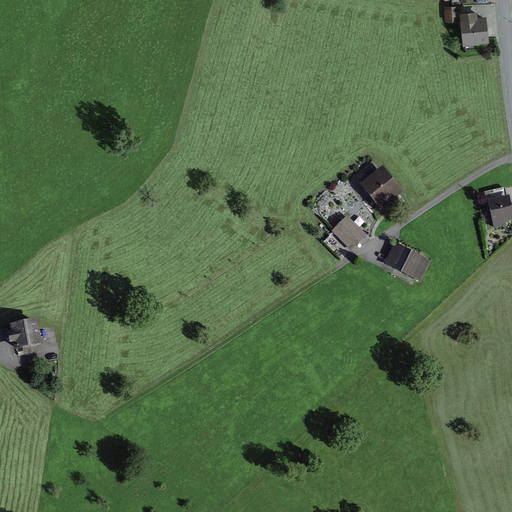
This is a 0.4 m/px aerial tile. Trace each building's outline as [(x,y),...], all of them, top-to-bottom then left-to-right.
[(445,22),(460,20),(459,11),(459,5),(444,6),(445,22)] [(460,20),(463,45),(490,41),(486,14),(478,15),(477,10),(459,11),(460,20)] [(359,184),(380,211),(404,192),(383,166),(359,184)] [(487,204),(488,204),(494,229),(506,226),(506,222),(511,220),(511,206),(510,195),(507,196),(505,187),(484,192),(487,204)] [(351,251),(367,235),(348,215),(331,231),(351,251)] [(431,262),(394,243),(384,264),(421,283),(431,262)] [(40,344),(42,344),(37,318),(10,324),(11,331),(8,332),(9,342),(13,342),(14,349),(17,349),(18,356),(42,351),(40,344)]
